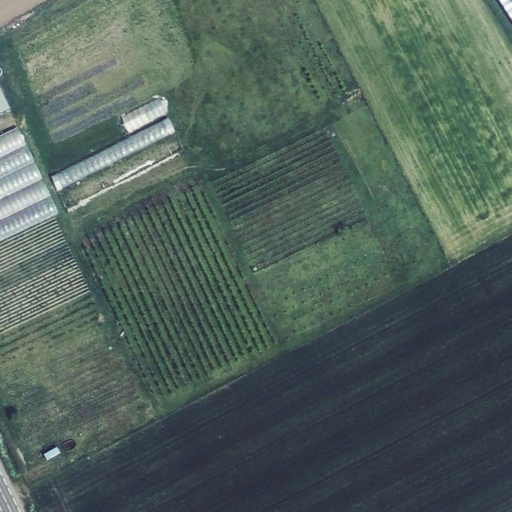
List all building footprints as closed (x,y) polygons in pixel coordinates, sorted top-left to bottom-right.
[(511,0),(494,0),(511,25),(511,0)] [(0,116),(11,111),(0,87),(0,116)] [(130,130),(168,113),(161,98),(124,115),(130,130)] [(51,175),(57,189),(179,131),(173,117),(51,175)] [(0,242),(59,214),(19,130),(0,138),(0,242)] [(67,205),(188,150),(182,136),(61,191),(67,205)]
